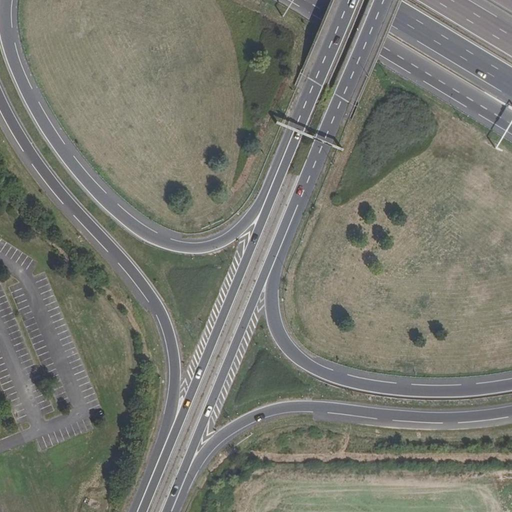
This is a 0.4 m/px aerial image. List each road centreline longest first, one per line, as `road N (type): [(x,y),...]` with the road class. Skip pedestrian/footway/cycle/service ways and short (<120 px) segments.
road 1 (motorway): [(295,130),(256,210),(233,233),(193,247),(158,239),(107,203),(43,121),(12,52),(4,0)]
road 2 (motorway): [(0,92),(39,164),(149,291),(171,340),(173,398),(138,508)]
road 3 (primary): [(295,130),(138,508)]
road 4 (motorway): [(176,511),(207,448),(248,417),(295,406),(430,415),(511,408)]
road 5 (motorway): [(511,383),(419,389),(349,380),(313,366),(290,350),(270,312),(287,229)]
road 6 (primary): [(166,511),(287,229)]
road 7 (primary): [(287,229),(382,0)]
road 8 (motorway): [(312,0),(507,121)]
road 9 (motorway): [(375,0),(511,82)]
road 10 (primary): [(349,0),(295,130)]
